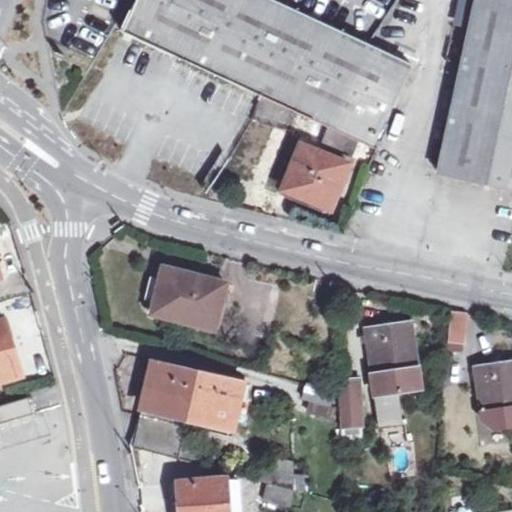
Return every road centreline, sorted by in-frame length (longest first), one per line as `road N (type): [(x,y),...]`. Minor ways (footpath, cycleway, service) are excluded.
road 1 (secondary): [(511,297),(270,246),(155,211),(72,169)]
road 2 (residential): [(112,511),(64,248),(72,169)]
road 3 (unknown): [(350,264),(438,26)]
